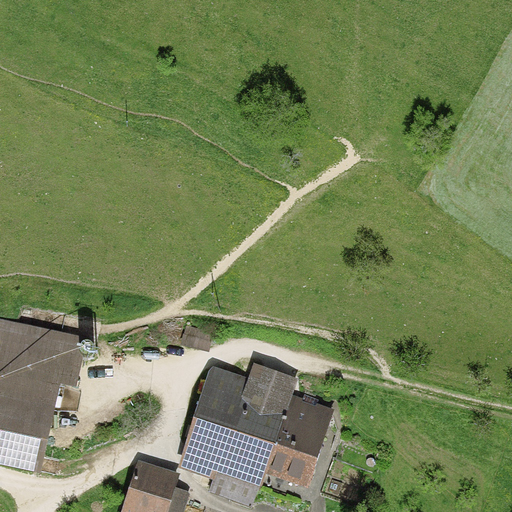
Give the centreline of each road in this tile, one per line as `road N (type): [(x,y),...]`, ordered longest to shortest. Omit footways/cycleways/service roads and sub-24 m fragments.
road 1 (track): [(511,411),(239,349),(179,366),(125,357)]
road 2 (track): [(362,155),(289,205),(65,403)]
